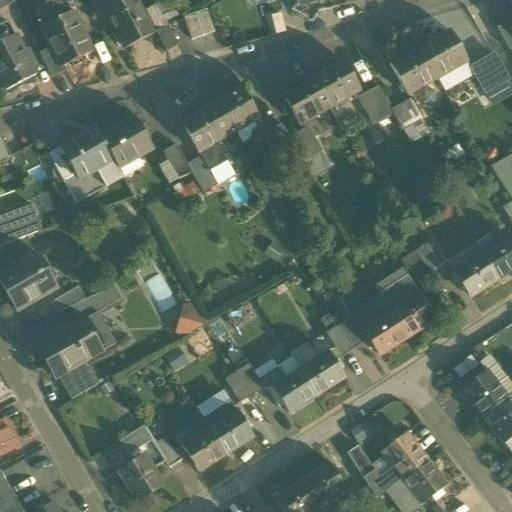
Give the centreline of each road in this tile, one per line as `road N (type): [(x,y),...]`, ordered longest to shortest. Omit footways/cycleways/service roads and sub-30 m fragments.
road 1 (residential): [(0,124),(402,12)]
road 2 (residential): [(205,511),(403,376)]
road 3 (residential): [(100,511),(0,338)]
road 4 (residential): [(403,376),(506,511)]
road 5 (residential): [(511,308),(403,376)]
